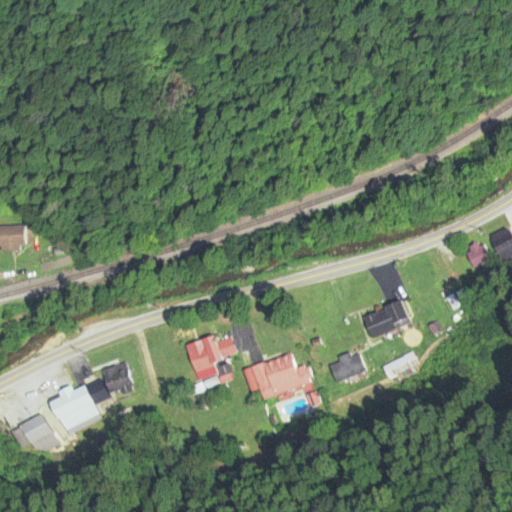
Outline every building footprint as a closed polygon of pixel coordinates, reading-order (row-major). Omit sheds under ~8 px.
[(0,250),(25,251),(25,226),(0,226),(0,250)] [(511,238),(494,248),(503,265),(511,260),(511,238)] [(467,247),(473,270),(491,266),(486,243),(467,247)] [(364,317),(373,339),(410,323),(401,301),(364,317)] [(238,356),(232,338),(218,342),(215,336),(186,346),(195,371),(238,356)] [(366,367),(358,355),(353,358),(350,353),(331,366),(342,383),(366,367)] [(244,369),(251,393),(260,390),(263,401),(314,386),(308,365),(295,368),(291,354),(244,369)] [(135,389),(126,363),(103,371),(111,396),(135,389)] [(59,392),(62,398),(50,403),(58,420),(94,404),(86,386),(74,391),(72,387),(59,392)]
